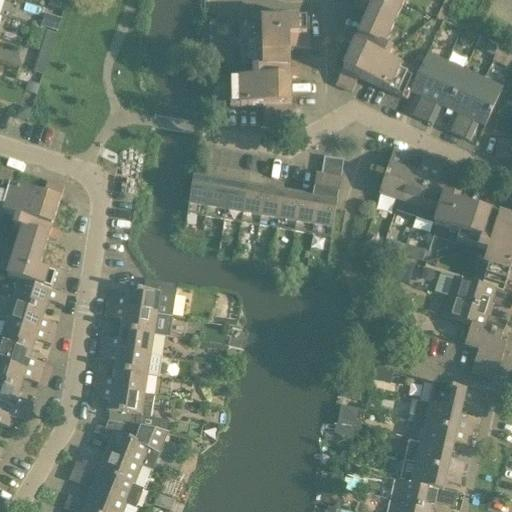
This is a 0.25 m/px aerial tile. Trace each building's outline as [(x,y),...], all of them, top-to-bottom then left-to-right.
[(392,0),(354,0),(351,8),(368,15),(335,87),(351,94),(358,80),(406,102),(409,94),(419,73),(400,64),(398,68),(386,62),(392,50),(384,47),(403,5),(392,0)] [(308,21),(259,22),(260,68),(251,68),(252,81),(228,82),(229,109),(262,109),(262,128),(289,128),(288,80),(297,80),(297,78),(296,78),(296,73),(297,73),(297,71),(288,71),(288,50),(308,50),(308,21)] [(46,29),(35,70),(46,73),(57,31),(46,29)] [(408,115),(420,121),(446,64),(426,55),(419,73),(409,94),(416,97),(408,115)] [(440,108),(447,111),(464,72),(446,64),(420,121),(431,126),(440,108)] [(445,132),(457,138),(483,80),(464,72),(447,111),(453,114),(445,132)] [(483,80),(457,138),(469,143),(477,125),(484,128),(502,89),(483,80)] [(509,144),(497,142),(495,158),(506,160),(509,144)] [(398,203),(408,172),(399,169),(404,154),(393,151),(378,197),(398,203)] [(185,216),(329,240),(342,162),(323,159),(320,176),(315,175),(311,197),(192,177),(185,216)] [(415,218),(432,163),(421,160),(417,175),(408,172),(398,203),(395,212),(415,218)] [(433,225),(447,184),(438,182),(443,167),(432,163),(415,218),(414,219),(433,225)] [(18,282),(49,292),(49,291),(56,269),(39,264),(47,239),(55,242),(58,233),(50,230),(63,188),(46,183),(41,198),(0,185),(0,208),(3,210),(2,215),(15,219),(11,232),(19,234),(6,278),(18,282)] [(472,284),(502,294),(511,263),(511,223),(496,218),(499,210),(497,209),(497,210),(492,209),(492,208),(490,207),(488,215),(464,208),(469,192),(447,184),(433,225),(433,227),(458,235),(455,244),(486,254),(482,266),(478,265),(472,284)] [(454,278),(447,298),(488,311),(490,304),(510,311),(511,303),(511,296),(502,294),(472,284),(454,278)] [(65,296),(49,291),(49,292),(18,282),(12,302),(43,311),(46,302),(62,307),(65,296)] [(106,308),(169,318),(174,287),(144,282),(143,292),(126,290),(124,301),(108,298),(106,308)] [(0,298),(0,319),(6,321),(53,336),(56,326),(40,321),(43,311),(12,302),(0,298)] [(441,318),(470,327),(501,337),(505,324),(486,318),(488,311),(447,298),(441,318)] [(120,331),(152,336),(166,338),(169,318),(106,308),(105,318),(122,321),(120,331)] [(50,346),(53,336),(6,321),(0,339),(0,340),(31,350),(34,341),(50,346)] [(477,351),(474,362),(498,370),(505,348),(498,346),(501,337),(470,327),(464,347),(477,351)] [(102,339),(100,349),(149,356),(152,336),(120,331),(118,341),(102,339)] [(31,350),(0,340),(0,362),(41,375),(44,365),(28,360),(31,350)] [(146,377),(149,356),(100,349),(99,359),(115,361),(113,371),(146,377)] [(0,362),(0,383),(19,389),(22,380),(38,385),(41,375),(0,362)] [(494,382),(498,370),(474,362),(470,374),(494,382)] [(146,377),(113,371),(112,381),(95,379),(94,389),(143,397),(146,377)] [(0,383),(0,404),(29,414),(32,404),(16,399),(19,389),(0,383)] [(428,406),(460,413),(462,404),(477,408),(480,396),(432,385),(428,406)] [(94,389),(92,399),(109,402),(107,413),(135,417),(133,427),(148,430),(153,398),(143,397),(94,389)] [(26,424),(29,414),(0,404),(0,427),(7,429),(10,419),(26,424)] [(423,426),(470,437),(473,425),(458,422),(460,413),(428,406),(423,426)] [(419,446),(451,453),(453,444),(468,448),(470,437),(423,426),(412,423),(408,443),(419,446)] [(130,427),(125,439),(96,427),(94,435),(110,441),(105,454),(140,468),(148,449),(159,454),(167,434),(148,430),(133,427),(130,427)] [(414,465),(461,476),(464,465),(449,462),(451,453),(419,446),(414,465)] [(132,487),(140,468),(105,454),(100,466),(92,463),(87,476),(95,479),(97,473),(132,487)] [(87,476),(92,463),(83,460),(78,473),(87,476)] [(414,465),(409,485),(442,492),(443,484),(459,487),(461,476),(414,465)] [(97,473),(95,479),(90,492),(125,506),(135,510),(143,491),(132,487),(97,473)] [(395,481),(390,502),(432,511),(433,504),(453,509),(456,496),(442,492),(409,485),(395,481)] [(85,504),(77,501),(72,511),(81,511),(82,511),(85,511),(122,511),(125,506),(90,492),(85,504)] [(66,511),(72,511),(77,501),(68,498),(63,511),(66,511)] [(387,511),(431,511),(432,511),(390,502),(387,511)]
